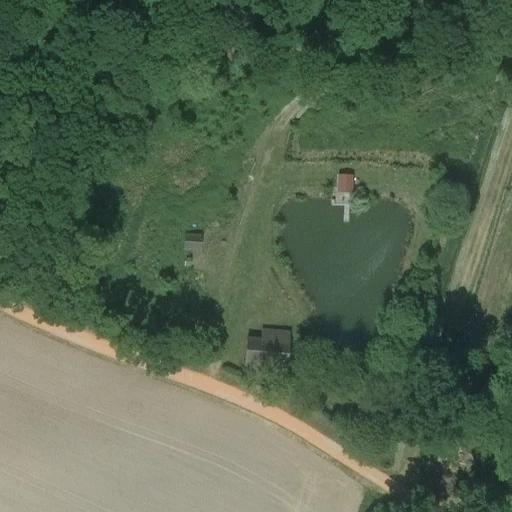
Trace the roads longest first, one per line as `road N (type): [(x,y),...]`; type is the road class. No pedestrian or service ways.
road 1 (track): [(430,511),(293,427),(0,308)]
road 2 (track): [(511,138),(399,492)]
